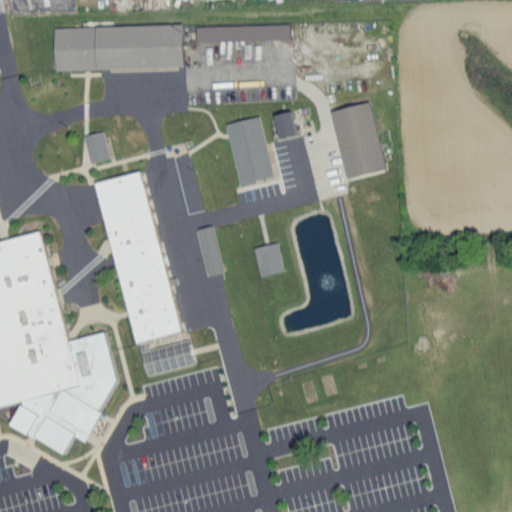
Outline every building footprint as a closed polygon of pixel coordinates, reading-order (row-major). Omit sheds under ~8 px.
[(181,21),(52,25),(53,68),(182,65),(181,21)] [(195,40),(289,38),(289,22),(195,24),(195,40)] [(330,107),(344,175),(383,167),(369,99),(330,107)] [(295,131),(289,108),(272,113),(278,136),(295,131)] [(238,183),(272,176),(259,114),(225,121),(238,183)] [(82,134),(90,161),(109,156),(101,129),(82,134)] [(131,341),(177,330),(142,168),(96,178),(131,341)] [(195,227),(207,274),(223,270),(211,223),(195,227)] [(0,238),(0,404),(19,401),(7,424),(64,451),(72,434),(85,440),(99,410),(99,409),(114,376),(104,329),(65,338),(40,230),(0,238)] [(252,246),(260,275),(283,269),(276,240),(252,246)] [(193,362),(188,339),(141,349),(146,372),(193,362)]
